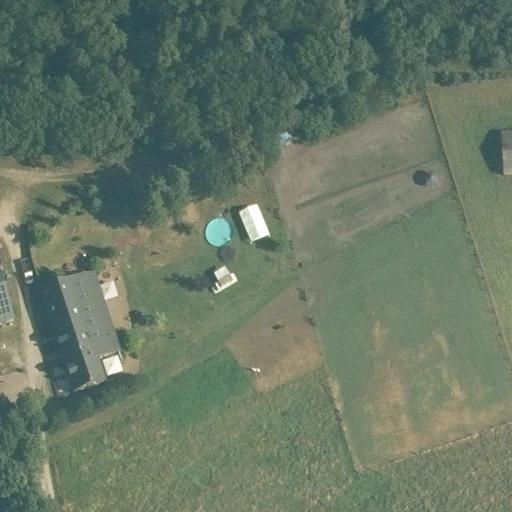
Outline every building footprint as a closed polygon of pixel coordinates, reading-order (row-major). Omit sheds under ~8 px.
[(259,156),(305,136),(301,127),(255,147),(259,156)] [(511,133),(501,134),(503,176),(511,175),(511,133)] [(232,225),(212,220),(207,238),(228,244),(232,225)] [(40,291),(73,394),(104,384),(96,360),(117,353),(110,330),(102,333),(84,277),(40,291)] [(0,325),(13,321),(0,279),(0,325)]
